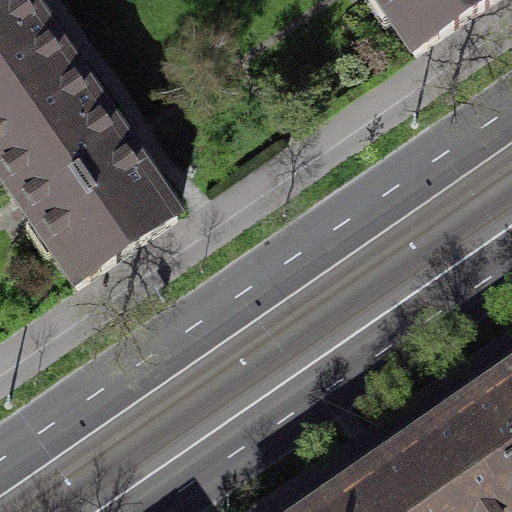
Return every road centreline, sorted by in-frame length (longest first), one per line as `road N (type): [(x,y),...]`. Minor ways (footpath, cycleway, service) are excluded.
road 1 (primary): [(511,106),(0,459)]
road 2 (primary): [(143,511),(511,257)]
